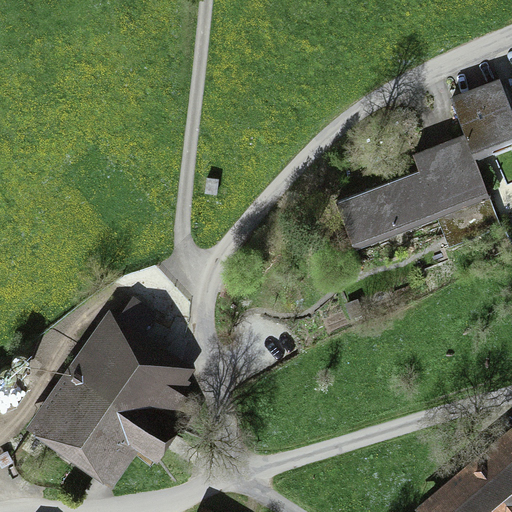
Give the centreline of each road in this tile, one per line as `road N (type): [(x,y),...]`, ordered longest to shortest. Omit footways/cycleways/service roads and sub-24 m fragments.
road 1 (unclassified): [(204,286),(280,183),(410,81),(511,35)]
road 2 (unclassified): [(31,511),(130,501),(231,476),(203,344),(204,286)]
road 3 (unclassified): [(204,286),(181,231),(207,0)]
road 4 (track): [(231,476),(511,395)]
